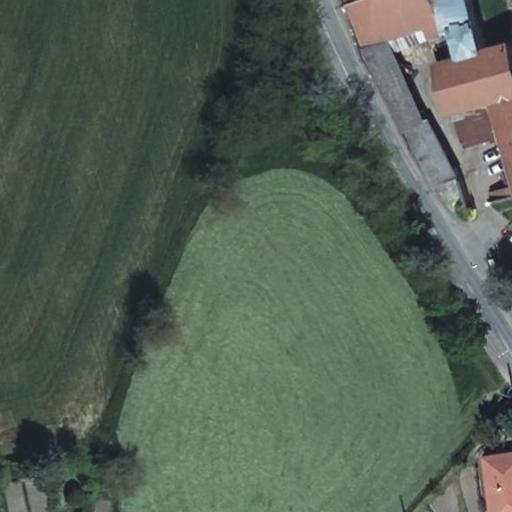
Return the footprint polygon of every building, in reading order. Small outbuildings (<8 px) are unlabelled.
[(361,0),(350,4),(348,4),(359,44),(383,40),(388,39),(427,26),(433,41),(449,36),(439,0),(361,0)] [(462,57),(487,51),(471,0),(439,0),(449,36),(456,34),(462,57)] [(412,146),(427,138),(383,40),(359,44),(363,58),(412,146)] [(511,198),(511,43),(487,51),(462,57),(441,63),(464,147),(506,136),(511,157),(511,171),(506,173),(510,187),(490,193),(493,203),(511,198)] [(435,187),(457,181),(432,136),(427,138),(412,146),(435,187)] [(511,511),(511,454),(486,458),(491,511),(511,511)]
